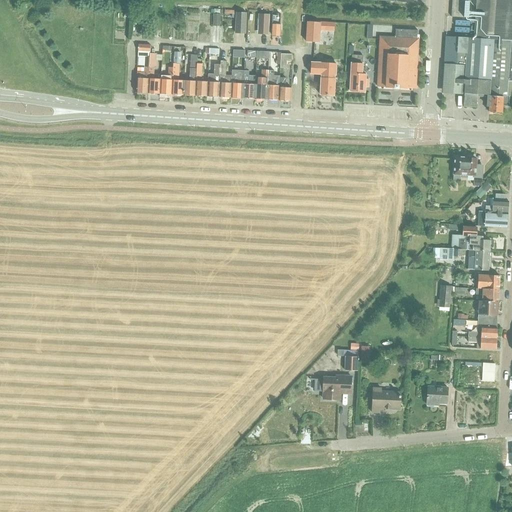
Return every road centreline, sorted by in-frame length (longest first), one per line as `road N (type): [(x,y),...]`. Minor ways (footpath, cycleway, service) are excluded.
road 1 (secondary): [(429,134),(97,114)]
road 2 (residential): [(331,445),(503,433)]
road 3 (unclassified): [(429,134),(437,0)]
